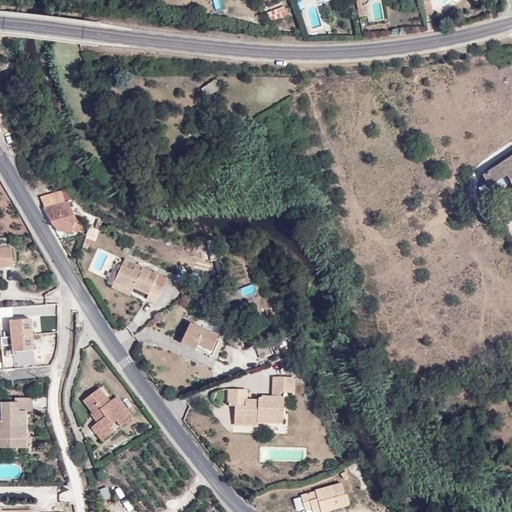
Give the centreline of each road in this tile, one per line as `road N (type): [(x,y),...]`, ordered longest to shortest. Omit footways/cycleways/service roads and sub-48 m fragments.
road 1 (tertiary): [(511,22),(414,45),(331,52),(0,24)]
road 2 (tertiary): [(69,276),(182,439),(245,511)]
road 3 (residential): [(69,276),(52,406),(83,511)]
road 4 (tertiary): [(0,159),(69,276)]
